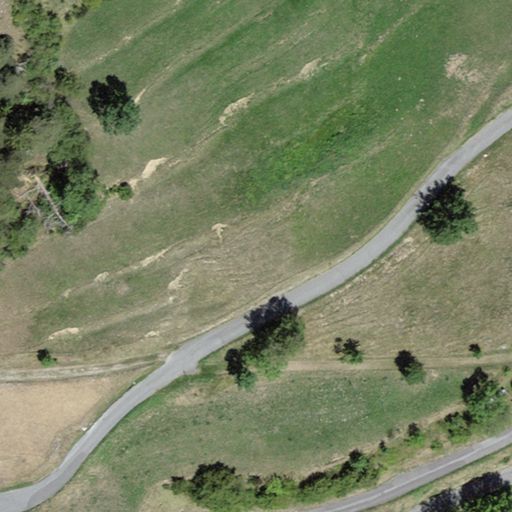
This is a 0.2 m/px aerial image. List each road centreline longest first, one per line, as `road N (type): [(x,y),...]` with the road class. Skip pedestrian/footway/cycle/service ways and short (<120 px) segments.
road 1 (unclassified): [(0,504),(60,477),(117,410),(188,355),(380,242),(446,170),(511,118)]
road 2 (residential): [(511,435),(311,511)]
